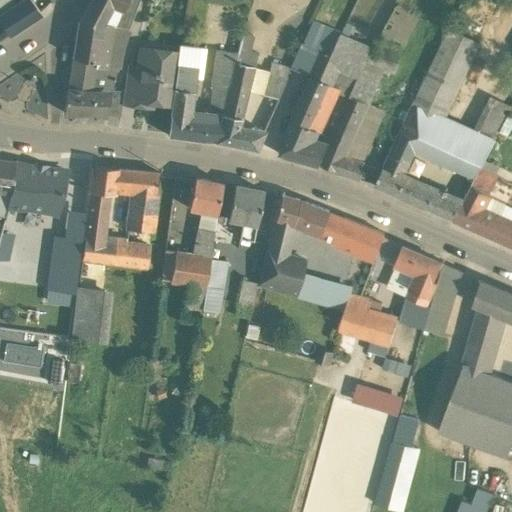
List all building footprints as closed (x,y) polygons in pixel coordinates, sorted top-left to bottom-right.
[(16,0),(10,4),(0,10),(0,21),(6,31),(39,9),(30,0),(16,0)] [(0,0),(0,10),(10,4),(6,0),(0,0)] [(121,0),(119,5),(118,5),(112,21),(114,22),(127,24),(135,0),(121,0)] [(417,17),(395,4),(378,34),(400,46),(417,17)] [(100,19),(80,16),(81,15),(79,14),(78,16),(77,15),(71,54),(94,58),(95,58),(100,19)] [(112,21),(100,19),(95,58),(94,62),(105,64),(114,22),(112,21)] [(105,64),(105,65),(114,66),(119,67),(127,24),(114,22),(105,64)] [(340,34),(312,22),(303,43),(312,46),(320,49),(331,53),(340,34)] [(331,53),(327,63),(340,69),(358,77),(359,74),(371,47),(356,41),(359,29),(347,24),(340,34),(331,53)] [(472,46),(447,34),(435,58),(451,65),(460,70),(472,46)] [(255,42),(239,38),(236,53),(229,81),(249,86),(257,56),(251,55),(251,54),(252,54),(255,42)] [(312,46),(303,43),(297,55),(295,59),(305,64),(312,46)] [(186,47),(179,46),(177,54),(185,55),(186,47)] [(305,64),(295,59),(291,68),(311,77),(312,76),(314,67),(320,49),(312,46),(305,64)] [(331,53),(320,49),(314,67),(324,70),(327,63),(331,53)] [(236,53),(216,51),(213,83),(228,85),(229,81),(236,53)] [(176,58),(144,53),(142,69),(141,69),(137,105),(143,105),(144,100),(170,104),(174,74),(176,58)] [(94,58),(71,54),(71,55),(69,70),(86,72),(88,68),(93,69),(94,62),(94,58)] [(185,55),(177,54),(174,74),(175,75),(176,74),(195,76),(198,57),(185,55)] [(435,58),(414,104),(427,110),(436,97),(451,65),(435,58)] [(94,62),(93,69),(91,83),(90,83),(86,87),(85,91),(110,95),(111,89),(114,66),(105,65),(105,64),(94,62)] [(340,69),(327,63),(324,70),(320,80),(330,84),(329,84),(332,86),(340,69)] [(141,69),(126,67),(123,91),(121,102),(137,105),(141,69)] [(324,70),(314,67),(312,76),(311,77),(292,118),(310,126),(328,88),(329,84),(330,84),(320,80),(324,70)] [(86,72),(69,70),(67,84),(65,84),(61,109),(106,116),(110,95),(85,91),(86,87),(90,83),(91,83),(93,69),(88,68),(86,72)] [(195,76),(176,74),(175,75),(167,135),(187,138),(190,120),(195,76)] [(269,74),(267,74),(262,95),(278,99),(287,79),(281,77),(269,74)] [(358,77),(349,96),(368,103),(378,82),(359,74),(358,77)] [(222,114),(216,141),(256,149),(263,131),(238,126),(248,86),(249,87),(249,86),(229,81),(228,85),(222,114)] [(228,85),(213,83),(212,101),(224,102),(228,85)] [(310,126),(292,118),(277,153),(319,166),(319,165),(328,145),(312,142),(316,131),(322,133),(338,92),(328,88),(310,126)] [(123,91),(111,89),(110,95),(106,116),(119,117),(121,102),(123,91)] [(328,145),(319,165),(337,172),(360,180),(366,164),(349,158),(350,154),(347,152),(367,104),(368,104),(368,103),(349,96),(349,97),(328,145)] [(511,106),(495,97),(477,133),(494,141),(511,106)] [(224,102),(212,101),(210,113),(222,114),(224,102)] [(414,104),(404,124),(451,147),(460,126),(427,110),(414,104)] [(204,121),(190,120),(187,138),(201,140),(216,141),(222,114),(210,113),(205,113),(204,121)] [(451,147),(404,124),(397,140),(414,148),(414,149),(444,163),(451,147)] [(477,133),(460,126),(451,147),(444,163),(475,178),(480,168),(484,160),(494,141),(477,133)] [(414,148),(397,140),(384,168),(383,167),(375,185),(443,214),(450,197),(406,177),(408,173),(404,171),(414,149),(414,148)] [(13,157),(0,154),(0,183),(9,185),(13,159),(13,157)] [(9,185),(5,202),(57,214),(67,172),(13,159),(9,185)] [(497,167),(484,160),(480,168),(493,174),(497,167)] [(159,173),(131,170),(93,166),(86,223),(104,225),(109,189),(129,191),(132,192),(156,195),(159,173)] [(493,174),(480,168),(475,178),(470,187),(488,195),(498,177),(493,174)] [(222,183),(195,178),(188,209),(201,211),(194,244),(211,247),(216,214),(222,183)] [(0,183),(0,209),(4,210),(5,202),(9,185),(0,183)] [(263,191),(234,186),(228,219),(242,222),(239,239),(253,242),(256,225),(263,191)] [(488,195),(470,187),(462,202),(453,219),(502,241),(511,223),(481,209),(488,195)] [(156,195),(132,192),(127,230),(151,232),(156,195)] [(329,211),(281,195),(267,252),(285,256),(293,225),(338,241),(344,217),(329,211)] [(462,202),(450,197),(443,214),(453,219),(462,202)] [(75,294),(85,212),(67,210),(63,237),(53,236),(46,290),(47,290),(75,294)] [(385,233),(344,217),(338,241),(337,245),(374,261),(385,233)] [(149,247),(107,240),(103,240),(104,225),(86,223),(82,260),(104,263),(146,268),(149,247)] [(511,223),(502,241),(511,245),(511,223)] [(0,259),(8,261),(14,235),(0,232),(0,233),(0,259)] [(442,262),(403,245),(394,265),(416,274),(406,297),(408,298),(426,306),(437,282),(434,281),(442,262)] [(285,256),(267,252),(259,284),(296,294),(300,276),(304,260),(285,256)] [(210,259),(175,253),(170,280),(205,286),(210,259)] [(227,262),(210,259),(205,286),(201,309),(218,312),(227,262)] [(430,307),(424,329),(444,335),(464,272),(442,262),(437,282),(430,307)] [(370,273),(352,267),(344,288),(344,290),(351,292),(361,295),(370,273)] [(344,288),(300,276),(296,294),(324,301),(346,307),(350,294),(351,292),(344,290),(344,288)] [(511,292),(481,279),(473,304),(480,306),(469,350),(491,356),(503,314),(511,317),(511,292)] [(256,283),(242,280),(236,304),(251,307),(256,283)] [(104,291),(78,288),(72,339),(98,342),(104,291)] [(73,308),(75,294),(47,290),(45,305),(73,308)] [(368,299),(350,294),(346,307),(342,319),(339,330),(389,346),(397,319),(368,310),(368,299)] [(426,306),(408,298),(401,322),(424,329),(430,307),(426,306)] [(346,307),(324,301),(320,314),(342,319),(346,307)] [(491,356),(469,350),(466,360),(487,368),(491,356)] [(487,368),(466,360),(465,364),(486,372),(487,368)] [(465,364),(463,364),(438,431),(473,444),(499,377),(486,372),(465,364)] [(511,382),(488,449),(507,457),(511,443),(511,382)] [(419,420),(400,415),(376,505),(400,511),(404,500),(418,449),(412,447),(419,420)] [(456,511),(486,511),(492,495),(478,489),(473,503),(461,499),(456,511)] [(406,511),(410,502),(404,500),(400,511),(406,511)]
